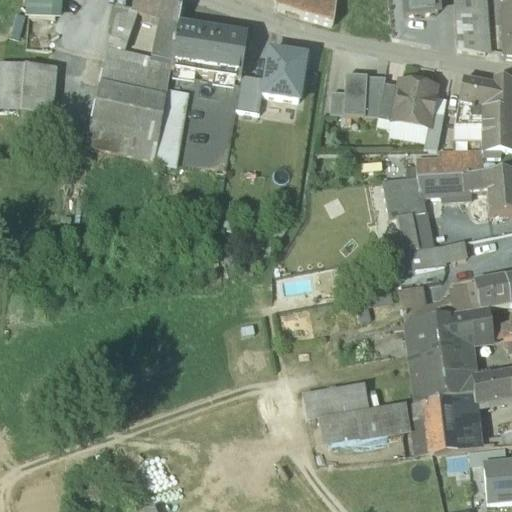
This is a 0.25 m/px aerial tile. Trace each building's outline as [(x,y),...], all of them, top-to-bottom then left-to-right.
[(30,0),(28,23),(60,26),(62,0),(30,0)] [(157,28),(149,65),(171,70),(178,31),(183,3),(174,0),(136,0),(130,20),(134,22),(157,28)] [(300,20),(306,0),(274,0),(275,12),(300,20)] [(306,0),(300,20),(332,30),(335,0),(306,0)] [(435,0),(402,0),(405,20),(438,16),(435,0)] [(480,0),(453,0),(454,22),(455,22),(457,40),(457,53),(485,57),(480,0)] [(511,0),(500,0),(501,10),(511,10),(511,0)] [(511,10),(501,10),(503,62),(511,63),(511,10)] [(115,16),(106,56),(125,60),(134,22),(130,20),(115,16)] [(24,41),(25,19),(17,19),(16,41),(24,41)] [(246,42),(178,31),(171,70),(170,74),(239,86),(246,42)] [(270,54),(265,85),(262,100),(305,107),(312,61),(270,54)] [(125,60),(106,56),(85,153),(154,167),(156,154),(164,107),(167,94),(170,74),(171,70),(149,65),(125,60)] [(0,117),(20,119),(24,72),(0,70),(0,117)] [(55,75),(24,72),(20,119),(19,140),(49,143),(55,75)] [(384,83),(366,82),(345,80),(344,99),(330,98),(329,121),(377,124),(377,123),(383,89),(384,83)] [(241,81),(236,113),(260,117),(262,100),(265,85),(241,81)] [(511,86),(493,83),(493,89),(462,83),(457,109),(458,109),(463,109),(511,116),(511,86)] [(436,92),(398,85),(397,91),(390,126),(427,133),(429,133),(431,119),(436,92)] [(397,91),(383,89),(377,123),(377,124),(390,126),(397,91)] [(167,94),(164,107),(186,111),(188,98),(167,94)] [(186,111),(164,107),(156,154),(178,158),(186,111)] [(511,116),(463,109),(458,109),(454,130),(481,130),(481,144),(481,159),(482,159),(511,158),(511,116)] [(443,121),(431,119),(429,133),(427,133),(422,155),(436,155),(443,121)] [(481,130),(454,130),(453,144),(481,144),(481,130)] [(156,154),(154,167),(176,170),(178,158),(156,154)] [(440,181),(440,158),(437,158),(437,163),(415,164),(415,171),(416,183),(440,181)] [(440,158),(440,181),(454,180),(453,158),(440,158)] [(481,159),(481,168),(472,168),(472,158),(453,158),(454,180),(461,180),(468,180),(468,179),(482,178),(482,159),(481,159)] [(416,183),(415,171),(406,171),(407,184),(416,183)] [(511,176),(482,178),(468,179),(468,180),(461,180),(462,196),(470,196),(470,197),(486,196),(488,219),(511,216),(511,176)] [(416,183),(420,202),(421,202),(449,200),(449,197),(462,196),(461,180),(454,180),(440,181),(416,183)] [(407,184),(381,187),(388,225),(396,223),(424,217),(421,202),(420,202),(416,183),(407,184)] [(424,217),(396,223),(402,251),(403,258),(431,252),(424,217)] [(431,252),(403,258),(407,277),(445,268),(441,250),(431,252)] [(394,260),(403,258),(402,251),(393,253),(394,260)] [(407,277),(403,258),(394,260),(385,261),(390,286),(409,283),(407,277)] [(503,279),(489,281),(483,282),(473,284),(474,289),(480,314),(509,308),(503,282),(503,279)] [(511,279),(503,282),(509,308),(509,309),(511,307),(511,279)] [(452,310),(453,319),(480,315),(480,314),(474,289),(448,294),(449,299),(445,300),(447,311),(452,310)] [(405,327),(429,323),(423,290),(399,294),(405,327)] [(448,361),(467,357),(495,351),(491,327),(488,314),(480,315),(453,319),(443,321),(448,361)] [(405,327),(414,409),(454,404),(448,361),(443,321),(429,323),(405,327)] [(511,323),(491,327),(495,351),(505,349),(511,346),(511,323)] [(241,358),(243,374),(269,372),(267,356),(241,358)] [(448,361),(454,404),(473,402),(473,400),(471,387),(467,357),(448,361)] [(511,378),(471,387),(473,400),(505,392),(508,406),(511,404),(511,378)] [(354,419),(368,417),(364,391),(301,401),(306,427),(354,419)] [(505,392),(473,400),(473,402),(475,413),(508,406),(505,392)] [(461,459),(480,457),(478,442),(475,413),(473,402),(454,404),(461,459)] [(461,459),(454,404),(414,409),(405,410),(410,440),(414,464),(461,459)] [(410,440),(405,410),(368,417),(354,419),(359,449),(410,440)] [(511,453),(511,435),(478,442),(480,457),(511,453)] [(486,510),(511,507),(511,469),(483,472),(486,510)]
